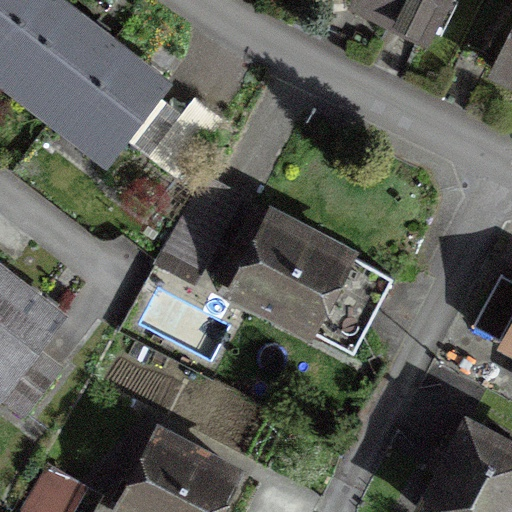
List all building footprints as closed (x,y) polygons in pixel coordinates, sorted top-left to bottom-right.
[(0,0),(0,68),(2,71),(56,112),(108,152),(99,164),(102,166),(163,87),(150,77),(108,45),(94,34),(55,3),(50,0),(0,0)] [(357,0),(355,5),(423,38),(441,0),(357,0)] [(511,37),(495,73),(511,81),(511,37)] [(201,180),(177,225),(211,243),(235,197),(201,180)] [(345,256),(346,255),(269,216),(245,263),(228,254),(214,282),(231,290),(230,293),(350,354),(389,279),(345,256)] [(0,382),(4,385),(0,389),(0,400),(21,417),(56,371),(33,353),(58,320),(47,311),(3,277),(0,275),(0,382)] [(511,285),(498,278),(471,328),(497,343),(511,314),(511,285)] [(511,326),(502,345),(511,350),(511,326)] [(427,488),(431,490),(419,511),(506,511),(511,502),(511,450),(465,425),(453,449),(448,446),(427,488)] [(117,510),(121,511),(212,511),(233,473),(157,434),(117,510)]
